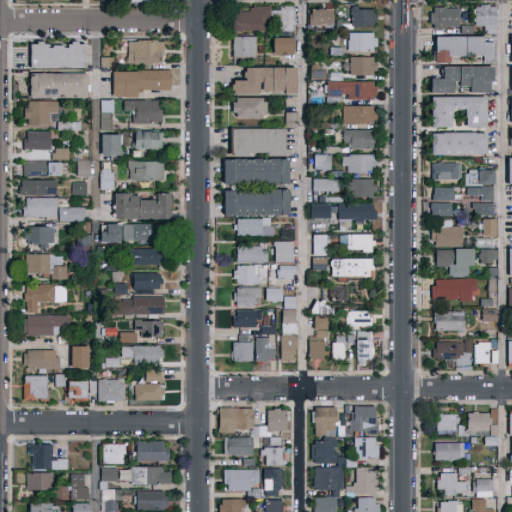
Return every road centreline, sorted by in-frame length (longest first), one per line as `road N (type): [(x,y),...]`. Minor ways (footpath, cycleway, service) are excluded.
road 1 (residential): [(199,511),(200,0)]
road 2 (residential): [(404,511),(404,3)]
road 3 (residential): [(200,387),(511,387)]
road 4 (residential): [(0,21),(200,21)]
road 5 (residential): [(0,423),(199,423)]
road 6 (residential): [(302,387),(302,511)]
